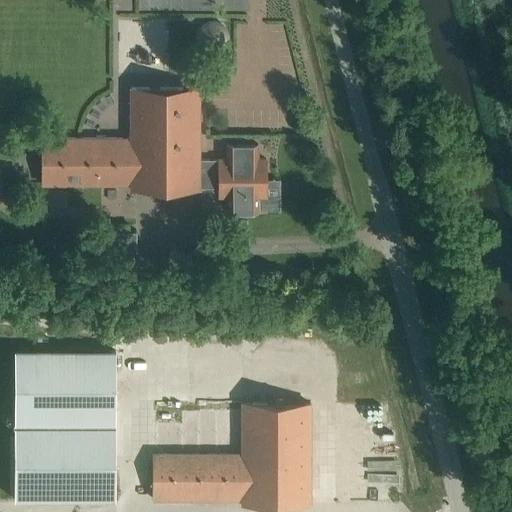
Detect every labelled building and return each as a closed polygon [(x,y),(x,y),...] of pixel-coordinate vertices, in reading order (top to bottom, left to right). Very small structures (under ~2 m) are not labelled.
[(198,188),(198,184),(198,160),(197,88),(107,89),(107,139),(41,139),(41,186),(130,185),(130,189),(198,188)] [(226,141),(226,160),(218,160),(198,160),(198,184),(218,184),(218,197),(226,197),(226,211),(257,211),(257,196),(265,196),(265,159),(258,159),(258,141),(226,141)] [(277,171),(278,189),(269,189),(270,203),(287,202),(285,171),(277,171)] [(107,260),(136,260),(136,233),(107,233),(107,260)] [(14,425),(114,425),(114,350),(14,351),(14,425)] [(186,350),(184,363),(202,366),(204,353),(186,350)] [(309,503),(309,403),(241,403),(241,453),(153,453),(153,499),(241,499),(241,503),(309,503)] [(114,425),(14,425),(14,499),(114,499),(114,425)]
